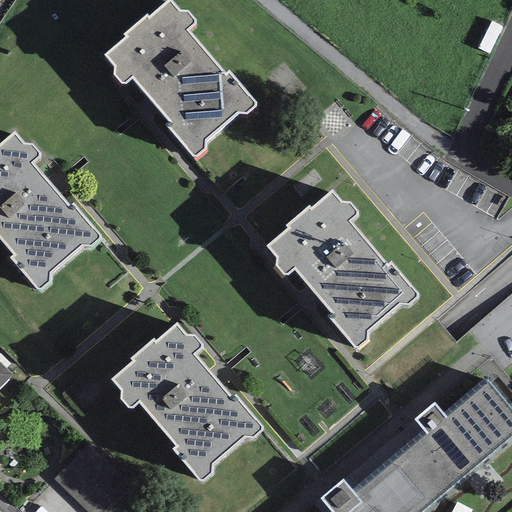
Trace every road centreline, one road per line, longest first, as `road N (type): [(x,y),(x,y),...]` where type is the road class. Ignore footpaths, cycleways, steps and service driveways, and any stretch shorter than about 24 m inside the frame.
road 1 (residential): [(455,157),(266,0)]
road 2 (residential): [(511,37),(455,157)]
